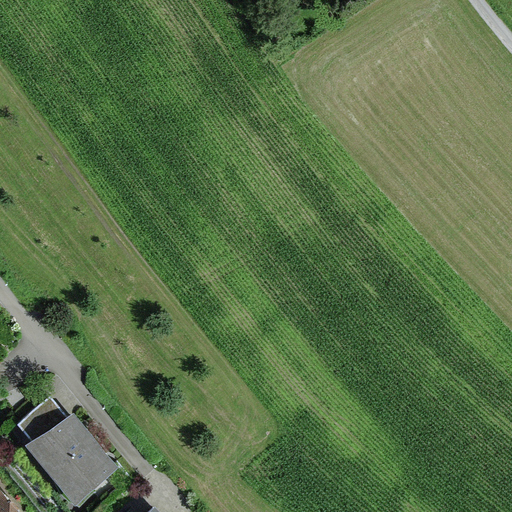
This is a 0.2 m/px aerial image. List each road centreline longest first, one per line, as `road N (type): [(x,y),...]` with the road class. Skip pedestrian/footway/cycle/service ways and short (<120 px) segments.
road 1 (motorway): [(364,511),(120,230),(0,66)]
road 2 (track): [(345,498),(137,263),(0,70)]
road 3 (motorway): [(0,154),(82,265),(293,511)]
road 4 (residential): [(0,291),(154,480)]
